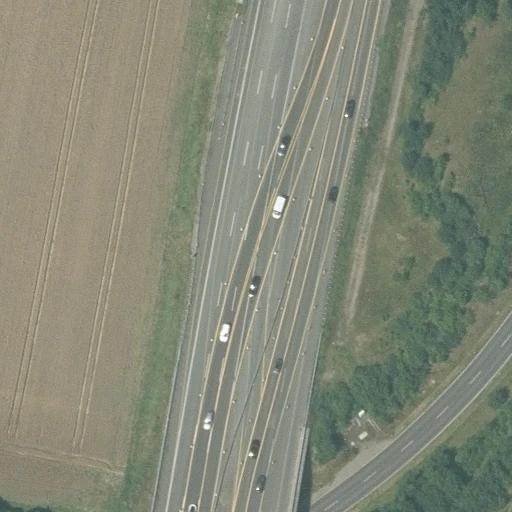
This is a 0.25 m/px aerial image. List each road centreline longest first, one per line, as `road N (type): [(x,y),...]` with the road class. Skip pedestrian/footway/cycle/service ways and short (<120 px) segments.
road 1 (motorway): [(289,0),(238,237),(193,511)]
road 2 (motorway): [(254,511),(348,0)]
road 3 (tertiary): [(511,325),(434,417),(306,511)]
